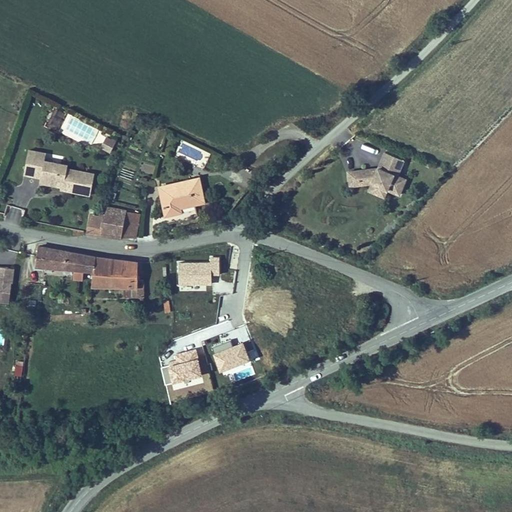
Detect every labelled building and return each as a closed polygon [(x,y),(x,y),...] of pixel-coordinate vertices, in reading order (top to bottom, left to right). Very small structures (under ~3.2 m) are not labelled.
[(119,141),(124,132),(116,128),(111,137),(119,141)] [(100,149),(110,154),(116,141),(106,136),(100,149)] [(58,151),(41,149),(37,173),(54,176),(53,181),(74,184),(80,185),(80,187),(104,191),(108,170),(80,166),(81,162),(57,159),(58,151)] [(356,174),(358,188),(379,185),(395,191),(407,196),(413,181),(405,177),(412,162),(392,154),(386,170),(384,174),(379,174),(379,171),(356,174)] [(220,175),(169,186),(175,215),(200,210),(199,207),(225,201),(220,175)] [(392,199),(395,191),(379,185),(376,192),(392,199)] [(22,216),(23,208),(8,206),(7,214),(22,216)] [(143,211),(120,206),(116,220),(111,239),(134,243),(143,211)] [(149,212),(143,211),(134,243),(141,242),(149,212)] [(97,216),(93,234),(111,239),(116,220),(97,216)] [(220,257),(211,257),(211,262),(179,262),(179,283),(212,283),(212,273),(220,273),(220,257)] [(108,284),(110,263),(52,258),(50,278),(108,284)] [(155,286),(149,285),(150,272),(110,262),(110,263),(108,284),(108,295),(144,293),(143,309),(153,310),(155,286)] [(27,275),(35,276),(36,269),(21,267),(19,280),(26,282),(27,275)] [(0,286),(3,287),(1,298),(30,302),(35,276),(27,275),(26,282),(19,280),(5,278),(4,281),(0,279),(0,286)] [(231,339),(212,346),(221,367),(249,356),(243,342),(234,346),(231,339)] [(196,349),(177,354),(178,360),(170,362),(170,364),(162,366),(166,383),(175,381),(175,379),(202,372),(196,349)] [(15,366),(14,377),(22,378),(22,366),(15,366)]
